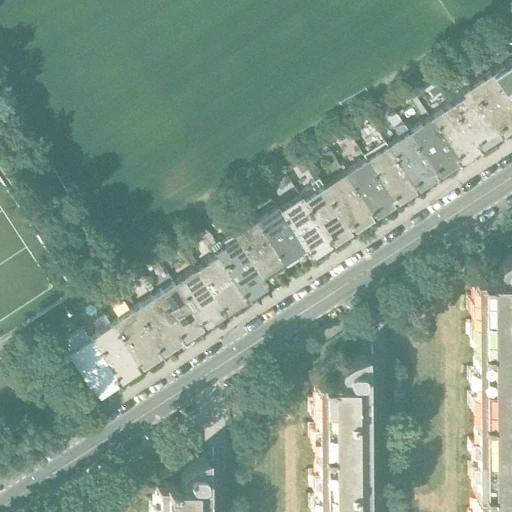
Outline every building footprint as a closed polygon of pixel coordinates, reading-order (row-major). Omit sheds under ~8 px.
[(466,65),(461,57),(454,62),(459,70),(466,65)] [(511,60),(510,57),(489,71),(511,106),(511,60)] [(445,78),(440,70),(432,75),(437,83),(445,78)] [(511,106),(489,71),(468,84),(499,133),(502,131),(506,131),(511,127),(511,126),(511,106)] [(499,133),(468,84),(461,89),(463,93),(449,103),(477,147),(481,145),(485,144),(490,141),(492,137),(499,133)] [(425,112),(411,90),(407,92),(413,101),(422,115),(425,112)] [(477,147),(449,103),(428,117),(456,161),(460,158),(464,158),(469,155),(471,151),(477,147)] [(456,161),(428,117),(407,131),(435,175),(439,172),(443,172),(448,169),(450,165),(456,161)] [(414,188),(385,144),(372,122),(365,126),(372,138),(375,136),(378,142),(376,144),(379,149),(364,158),(392,202),(396,200),(400,199),(405,196),(407,193),(414,188)] [(435,175),(407,131),(402,124),(394,130),(398,136),(385,144),(414,188),(417,186),(421,186),(426,182),(428,179),(435,175)] [(360,152),(354,143),(350,146),(356,155),(360,152)] [(336,160),(333,156),(329,150),(322,154),(329,165),(336,160)] [(392,202),(364,158),(343,172),(371,216),(375,213),(379,213),(384,210),(386,206),(392,202)] [(303,159),(294,165),(300,174),(306,170),(309,168),(303,159)] [(350,229),(322,186),(310,167),(309,168),(306,170),(313,182),(311,184),(312,186),(298,196),(329,243),(332,241),(336,241),(341,238),(343,234),(350,229)] [(371,216),(343,172),(322,186),(350,229),(353,227),(358,227),(363,224),(365,220),(371,216)] [(276,191),(270,181),(262,186),(269,196),(276,191)] [(267,196),(261,187),(254,192),(260,201),(267,196)] [(329,243),(298,196),(277,209),(302,249),(307,257),(311,255),(315,254),(320,251),(322,248),(329,243)] [(302,249),(277,209),(275,206),(254,219),(281,263),(282,262),(283,264),(295,256),(294,255),(296,254),(296,253),(302,249)] [(229,220),(223,210),(219,213),(225,222),(229,220)] [(281,263),(254,219),(232,234),(234,237),(260,276),(266,272),(266,273),(268,271),(269,273),(281,265),(280,264),(281,263)] [(213,243),(201,225),(197,227),(209,246),(213,243)] [(260,276),(234,237),(213,251),(214,254),(243,298),(250,294),(254,294),(259,290),(261,287),(265,284),(260,276)] [(165,259),(160,252),(155,255),(160,263),(165,259)] [(194,260),(190,253),(186,256),(191,262),(194,260)] [(511,511),(511,253),(506,256),(501,259),(496,263),(495,265),(494,268),(494,278),(471,278),(471,280),(472,390),(472,511),(511,511)] [(243,298),(214,254),(194,267),(222,312),(229,308),(233,307),(238,304),(240,301),(243,298)] [(222,312),(194,267),(173,281),(200,326),(207,321),(211,321),(216,318),(218,314),(222,312)] [(152,288),(145,278),(142,281),(148,291),(152,288)] [(200,326),(173,281),(151,295),(179,340),(186,335),(190,335),(195,332),(197,328),(200,326)] [(132,302),(126,293),(121,296),(127,306),(132,302)] [(179,340),(151,295),(129,309),(158,353),(165,349),(169,349),(174,345),(176,342),(179,340)] [(137,367),(109,323),(106,318),(112,314),(102,299),(96,303),(103,315),(91,322),(96,331),(87,337),(116,381),(122,377),(126,376),(131,373),(133,369),(137,367)] [(90,329),(78,309),(73,313),(75,316),(74,317),(84,333),(90,329)] [(158,353),(129,309),(109,323),(137,367),(143,363),(147,363),(153,359),(155,356),(158,353)] [(116,381),(87,337),(66,351),(94,395),(101,391),(105,390),(110,387),(112,383),(116,381)] [(362,511),(362,382),(362,353),(347,359),(342,362),(337,366),(336,368),(335,370),(335,381),(312,381),(312,382),(313,511),(362,511)] [(0,414),(21,401),(24,399),(24,400),(25,399),(3,364),(2,365),(3,366),(0,367),(0,414)] [(203,511),(203,485),(203,456),(189,462),(183,465),(180,467),(177,471),(177,473),(177,484),(170,484),(170,479),(160,479),(160,484),(153,484),(153,485),(154,485),(154,511),(203,511)]
